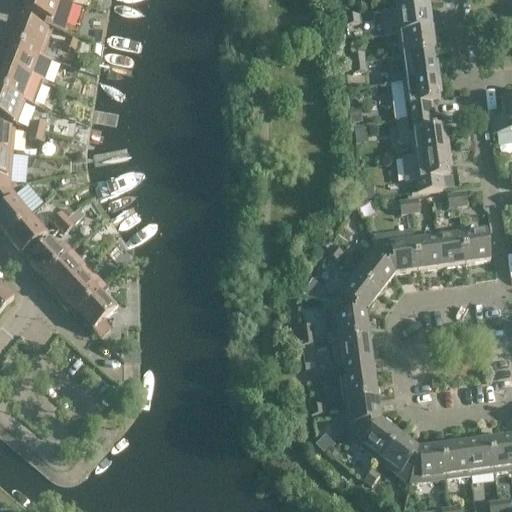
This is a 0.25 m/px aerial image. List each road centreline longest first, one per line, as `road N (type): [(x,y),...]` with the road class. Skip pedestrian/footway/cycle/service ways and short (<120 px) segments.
road 1 (residential): [(504,294),(411,305),(395,329),(404,409),(428,423),(501,410),(511,397)]
road 2 (residential): [(504,294),(472,85)]
